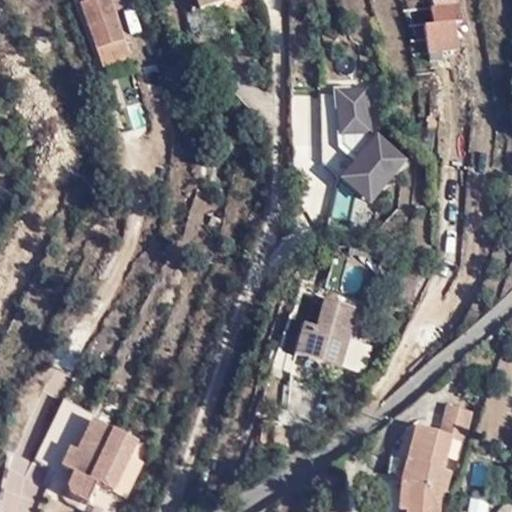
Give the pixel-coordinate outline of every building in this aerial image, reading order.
[(110,0),(92,0),(78,5),(96,51),(97,50),(103,76),(132,72),(121,13),(115,14),(110,0)] [(194,0),(201,16),(244,0),(194,0)] [(427,0),(430,13),(420,14),(425,53),(456,48),(452,10),(458,9),(456,0),(427,0)] [(457,96),(461,61),(447,60),(443,94),(457,96)] [(322,153),(370,151),(366,88),(318,90),(322,153)] [(373,135),(321,213),(352,234),(405,156),(373,135)] [(320,315),(315,329),(303,326),(298,343),(293,354),(294,354),(294,355),(306,359),(328,368),(329,366),(340,369),(358,311),(354,310),(357,305),(329,294),(326,301),(324,301),(320,315)] [(73,448),(89,415),(64,403),(48,436),(73,448)] [(396,479),(395,484),(397,485),(409,486),(409,505),(397,503),(395,511),(439,511),(440,498),(446,499),(450,473),(442,470),(450,439),(460,442),(471,411),(445,405),(437,424),(403,416),(387,476),(396,479)] [(281,423),(272,422),(269,444),(278,445),(281,423)] [(68,450),(60,468),(126,500),(143,465),(130,459),(137,444),(95,424),(80,456),(68,450)] [(397,485),(397,503),(409,505),(409,486),(397,485)] [(98,490),(87,511),(110,511),(117,499),(98,490)] [(485,511),(487,501),(468,499),(465,511),(485,511)]
